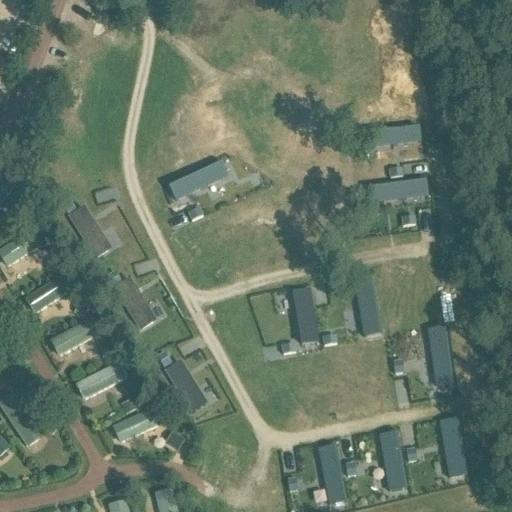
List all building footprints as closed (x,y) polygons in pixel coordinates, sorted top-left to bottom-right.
[(291,141),(305,127),(278,97),(245,128),(259,144),(278,127),(291,141)] [(418,128),(361,134),(363,151),(419,145),(418,128)] [(221,163),(169,187),(177,204),(229,180),(221,163)] [(0,206),(17,186),(3,174),(0,177),(0,206)] [(424,182),(367,189),(369,206),(426,199),(424,182)] [(276,203),(234,242),(245,254),(287,215),(276,203)] [(69,213),(97,255),(112,246),(85,204),(69,213)] [(0,259),(7,271),(45,246),(35,230),(0,252),(0,259)] [(116,281),(144,327),(159,319),(131,273),(116,281)] [(35,317),(76,290),(66,274),(24,302),(35,317)] [(372,284),(355,287),(364,339),(381,336),(372,284)] [(310,292),(293,295),(302,347),(319,344),(310,292)] [(50,340),(59,356),(100,333),(92,320),(91,317),(50,340)] [(446,330),(428,332),(436,388),(454,386),(446,330)] [(166,367),(194,414),(211,404),(183,357),(166,367)] [(128,380),(119,364),(75,387),(84,403),(128,380)] [(13,396),(0,404),(0,408),(27,450),(41,440),(13,396)] [(165,424),(157,408),(113,430),(120,446),(165,424)] [(458,420),(440,423),(449,480),(467,476),(458,420)] [(397,434),(379,437),(389,493),(407,490),(397,434)] [(0,439),(0,458),(8,451),(10,449),(0,439)] [(337,449),(319,452),(330,508),(347,505),(337,449)] [(177,511),(172,493),(172,492),(155,496),(159,511),(177,511)] [(109,511),(128,511),(126,504),(126,503),(109,507),(109,509),(109,511)]
